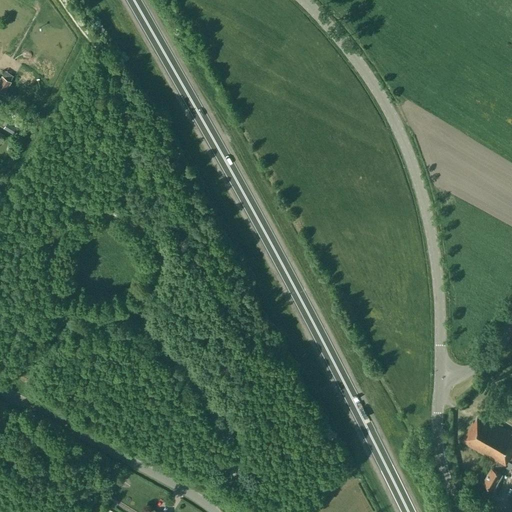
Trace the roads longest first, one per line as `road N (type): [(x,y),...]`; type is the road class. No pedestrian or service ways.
road 1 (trunk): [(407,511),(328,352),(130,0)]
road 2 (tertiary): [(443,400),(434,242),(410,153),(364,61),(307,0)]
road 3 (unclassified): [(213,511),(0,386)]
